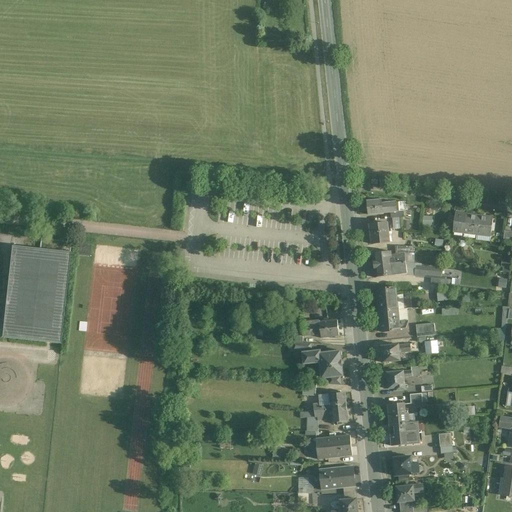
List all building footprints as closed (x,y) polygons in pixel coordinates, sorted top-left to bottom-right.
[(369,215),(375,214),(398,212),(396,202),(382,203),(381,200),(367,201),(369,215)] [(479,217),(456,214),(454,232),(477,235),(479,217)] [(432,218),(424,217),(423,227),(431,227),(432,218)] [(493,218),(479,217),(477,235),(491,236),(493,218)] [(388,224),(370,225),(372,244),(387,243),(386,237),(389,237),(388,224)] [(77,245),(0,236),(0,342),(60,350),(65,350),(77,245)] [(93,246),(81,245),(80,257),(92,258),(93,246)] [(415,247),(395,247),(396,253),(395,253),(396,255),(405,254),(415,254),(415,247)] [(391,252),(373,254),(374,266),(405,263),(406,263),(405,254),(396,255),(392,255),(391,252)] [(405,263),(374,266),(376,278),(407,275),(406,263),(405,263)] [(432,268),(416,267),(415,275),(422,276),(422,275),(431,275),(432,268)] [(443,269),(432,268),(431,275),(442,276),(443,269)] [(432,277),(431,284),(452,286),(453,279),(432,277)] [(396,287),(376,289),(379,312),(381,312),(399,310),(397,298),(396,287)] [(411,297),(397,298),(399,310),(413,308),(411,297)] [(399,310),(381,312),(379,312),(381,330),(383,330),(383,332),(401,331),(401,328),(403,328),(402,322),(400,322),(399,310)] [(320,322),(319,322),(320,334),(321,338),(339,337),(337,320),(320,322)] [(302,324),(303,335),(303,336),(320,334),(319,322),(320,322),(320,321),(302,324)] [(302,323),(295,324),(295,335),(303,335),(302,324),(302,323)] [(434,324),(417,325),(418,337),(436,336),(434,324)] [(295,335),(290,335),(289,343),(293,343),(303,343),(303,336),(303,335),(295,335)] [(436,341),(426,342),(427,355),(438,354),(436,341)] [(303,343),(293,343),(294,352),(312,351),(311,344),(303,343)] [(399,345),(382,347),(384,363),(401,361),(400,353),(411,352),(410,345),(400,346),(399,345)] [(322,380),(336,378),(344,377),(342,351),(322,353),(322,351),(303,353),(304,366),(305,366),(320,364),(322,380)] [(411,371),(388,374),(389,382),(387,382),(387,387),(389,387),(389,389),(396,388),(397,391),(406,391),(404,378),(412,377),(411,371)] [(316,384),(304,384),(303,395),(315,396),(316,384)] [(345,394),(328,396),(329,403),(313,405),(313,407),(314,412),(346,408),(345,394)] [(422,394),(410,395),(411,404),(423,403),(422,394)] [(405,403),(389,405),(391,425),(410,423),(409,414),(406,414),(405,403)] [(346,408),(314,412),(314,413),(315,418),(317,418),(317,421),(318,421),(327,420),(327,419),(331,418),(332,424),(348,422),(346,408)] [(511,419),(501,418),(500,427),(511,429),(509,447),(511,447),(511,419)] [(410,423),(391,425),(393,446),(420,444),(418,422),(410,423)] [(350,436),(335,438),(335,434),(329,434),(330,438),(317,440),(319,459),(352,456),(350,436)] [(451,434),(439,435),(440,448),(452,447),(451,434)] [(411,457),(394,459),(396,476),(409,475),(413,475),(413,474),(419,473),(418,464),(412,464),(411,457)] [(254,464),(253,474),(262,475),(263,464),(254,464)] [(511,467),(506,466),(502,496),(511,497),(511,467)] [(353,467),(320,471),(322,490),(343,488),(354,487),(355,487),(353,467)] [(413,486),(397,487),(398,502),(412,501),(414,501),(414,493),(423,492),(422,486),(413,487),(413,486)] [(346,501),(341,501),(342,510),(333,511),(332,511),(358,511),(357,499),(355,499),(346,501)] [(413,511),(412,501),(400,502),(400,511),(413,511)]
